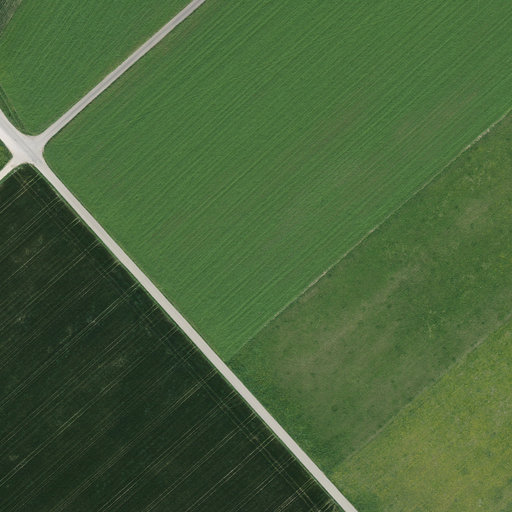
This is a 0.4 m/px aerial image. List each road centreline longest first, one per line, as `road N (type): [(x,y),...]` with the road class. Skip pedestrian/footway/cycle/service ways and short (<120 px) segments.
road 1 (track): [(28,151),(351,511)]
road 2 (track): [(28,151),(199,0)]
